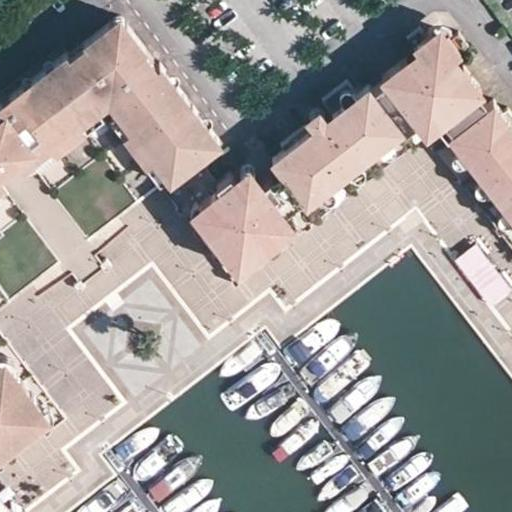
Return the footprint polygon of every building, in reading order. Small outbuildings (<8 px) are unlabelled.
[(114,16),(113,21),(124,23),(125,16),(124,13),(120,12),(117,12),(114,14),(114,16)] [(433,12),(424,19),(430,26),(439,20),(433,12)] [(430,26),(424,19),(418,23),(413,16),(400,27),(405,33),(411,41),(401,49),(398,45),(373,65),(376,68),(364,77),(362,75),(351,83),(345,75),(321,94),(335,113),(329,116),(324,110),(320,123),(309,122),(314,129),(308,133),(300,121),(277,139),(279,143),(269,151),(281,167),(303,196),(310,205),(419,123),(428,134),(436,128),(506,218),(496,226),(511,246),(511,130),(511,129),(511,112),(500,98),(497,101),(488,88),(484,91),(475,80),(478,78),(458,51),(453,55),(447,46),(456,40),(464,34),(453,21),(445,26),(439,20),(430,26)] [(124,23),(113,21),(82,44),(91,55),(77,66),(69,54),(66,52),(52,64),(42,70),(31,80),(21,86),(0,103),(0,180),(24,162),(108,98),(169,176),(198,154),(218,139),(208,127),(200,118),(175,84),(167,74),(158,62),(156,63),(144,73),(133,58),(144,49),(125,23),(124,23)] [(395,41),(398,45),(401,49),(411,41),(405,33),(395,41)] [(463,48),(456,40),(447,46),(453,55),(458,51),(463,48)] [(82,44),(69,54),(77,66),(91,55),(82,44)] [(156,63),(144,49),(133,58),(144,73),(156,63)] [(40,67),(42,70),(52,64),(50,61),(48,60),(47,59),(44,58),(42,59),(39,61),(39,65),(40,67)] [(170,72),(167,74),(175,84),(176,83),(178,81),(179,78),(179,76),(178,73),(176,72),(173,71),(170,72)] [(19,83),(21,86),(31,80),(29,77),(28,76),(27,75),(24,75),(22,75),(20,77),(18,79),(19,83)] [(161,181),(169,176),(108,98),(24,162),(33,173),(104,117),(157,185),(158,184),(161,181)] [(301,112),(309,122),(320,123),(324,110),(317,101),(301,112)] [(204,116),(200,118),(208,127),(212,125),(213,124),(213,121),(213,118),(211,116),(210,115),(208,115),(207,115),(204,116)] [(419,123),(310,205),(319,218),(428,134),(419,123)] [(436,128),(428,134),(496,226),(506,218),(436,128)] [(202,159),(198,154),(169,176),(161,181),(165,186),(176,202),(172,205),(177,211),(182,208),(196,226),(191,229),(196,235),(201,232),(212,248),(208,251),(215,259),(219,256),(232,272),(227,275),(234,284),(239,281),(235,276),(254,262),(258,266),(264,261),(261,256),(277,244),(280,249),(287,243),(283,238),(301,224),(294,217),(235,263),(177,185),(205,164),(202,159)] [(248,157),(231,171),(238,179),(255,166),(248,157)] [(215,176),(205,164),(177,185),(235,263),(294,217),(287,208),(290,205),(273,182),(264,171),(261,174),(255,166),(238,179),(231,171),(227,166),(215,176)] [(279,178),(273,182),(290,205),(303,196),(281,167),(275,172),(279,178)] [(303,196),(290,205),(287,208),(294,217),(301,224),(301,226),(304,230),(313,223),(319,218),(310,205),(303,196)] [(501,276),(483,288),(492,303),(511,292),(501,276)] [(0,350),(48,411),(0,447),(0,463),(65,413),(0,328),(0,350)] [(0,447),(48,411),(0,350),(0,447)] [(0,511),(13,511),(0,494),(0,511)]
